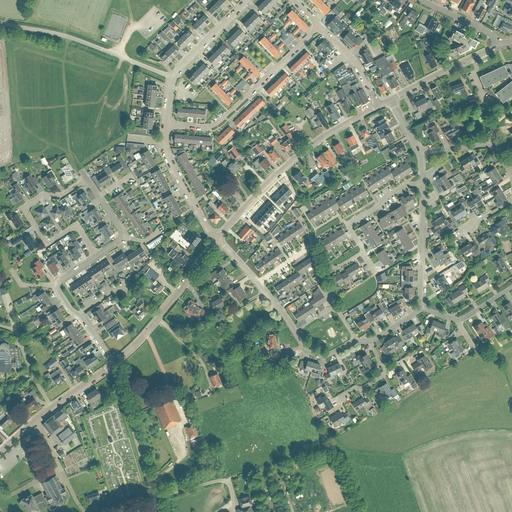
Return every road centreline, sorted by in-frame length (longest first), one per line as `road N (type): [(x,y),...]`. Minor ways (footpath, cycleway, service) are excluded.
road 1 (tertiary): [(216,239),(303,151),(379,105)]
road 2 (residential): [(167,124),(220,120),(319,26)]
road 3 (residential): [(96,255),(76,226),(47,245),(22,207),(86,179)]
road 4 (unclassified): [(0,23),(66,36),(173,78)]
road 5 (tertiary): [(113,363),(216,239)]
road 6 (unclassified): [(152,497),(113,363)]
road 7 (unclassified): [(216,239),(169,158),(167,124)]
road 8 (residential): [(356,341),(324,356),(307,351),(264,291)]
road 9 (residential): [(422,308),(422,183)]
road 10 (tertiary): [(389,99),(498,42)]
